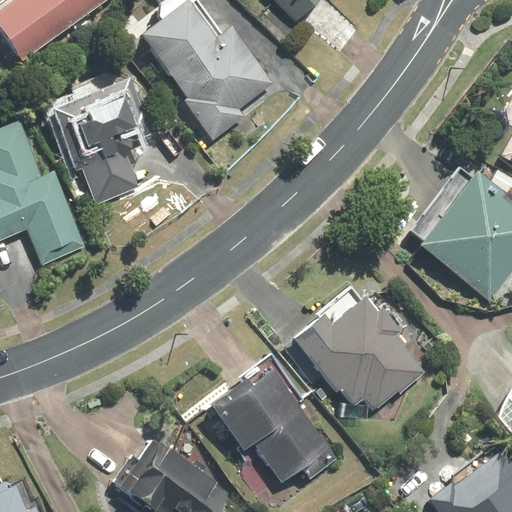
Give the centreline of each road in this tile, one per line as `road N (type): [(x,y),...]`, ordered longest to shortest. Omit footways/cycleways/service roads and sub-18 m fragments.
road 1 (unclassified): [(0,378),(107,336),(178,292),(309,186),(376,110)]
road 2 (unclassified): [(466,0),(376,110)]
road 3 (unclassified): [(376,110),(429,0)]
